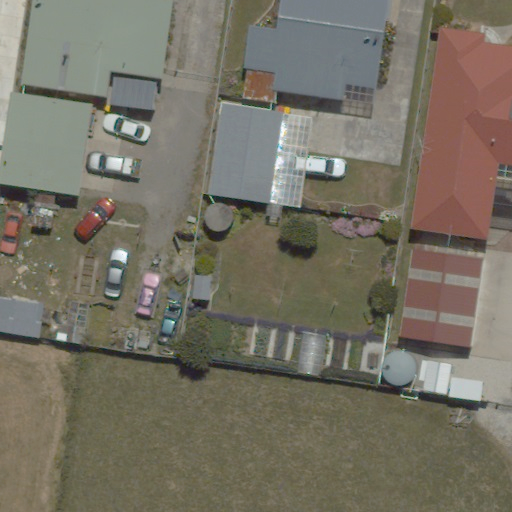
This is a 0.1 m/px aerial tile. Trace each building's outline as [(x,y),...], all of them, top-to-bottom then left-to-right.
[(184,0),(43,0),(29,87),(116,100),(120,76),(171,84),(184,0)] [(291,0),(285,41),(256,37),(248,91),(377,109),(392,0),(291,0)] [(511,44),(444,35),(416,237),(494,247),(505,166),(511,166),(511,44)] [(95,111),(20,99),(6,187),(80,199),(95,111)] [(316,124),(228,110),(214,193),(302,208),(316,124)] [(486,266),(418,255),(405,339),(473,350),(486,266)] [(464,365),(430,360),(425,391),(459,397),(464,365)]
